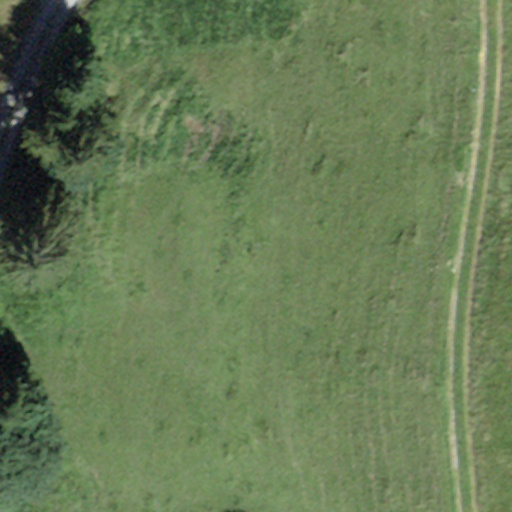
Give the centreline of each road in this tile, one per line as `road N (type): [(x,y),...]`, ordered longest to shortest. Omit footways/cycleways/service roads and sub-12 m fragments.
road 1 (track): [(478,511),(463,311),(509,56),(501,0)]
road 2 (track): [(70,0),(8,98),(0,133)]
